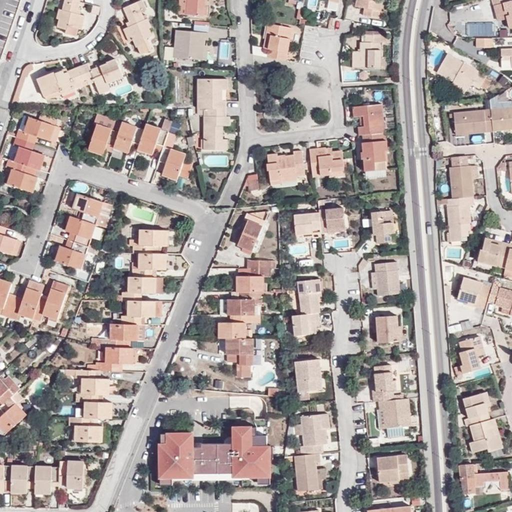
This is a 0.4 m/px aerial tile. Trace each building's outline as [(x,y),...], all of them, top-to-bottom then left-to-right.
[(76,13),(78,8),(79,0),(65,0),(63,9),(60,8),(57,18),(60,19),(58,26),(67,29),(68,25),(79,28),(82,14),(81,14),(76,13)] [(148,9),(143,0),(141,0),(137,2),(142,12),(148,9)] [(179,0),(179,13),(187,14),(187,0),(179,0)] [(187,0),(187,14),(204,15),(205,6),(205,0),(187,0)] [(356,0),(356,6),(364,7),(363,15),(379,18),(382,2),(377,0),(356,0)] [(511,0),(492,0),(494,5),(503,2),(505,12),(509,11),(510,15),(506,15),(507,18),(509,26),(511,26),(511,0)] [(143,15),(142,12),(137,2),(124,8),(130,21),(131,25),(128,27),(124,29),(129,41),(133,40),(137,47),(138,46),(141,54),(153,49),(148,38),(153,36),(150,29),(152,27),(148,18),(145,19),(143,15)] [(494,5),(498,21),(507,18),(506,15),(510,15),(509,11),(505,12),(503,2),(494,5)] [(269,49),(268,57),(287,61),(293,28),(273,24),(271,39),(266,38),(264,48),(269,49)] [(66,33),(77,36),(79,28),(68,25),(67,29),(66,33)] [(176,30),(174,57),(204,59),(205,46),(206,39),(208,40),(209,32),(176,30)] [(442,39),(441,38),(429,32),(428,45),(434,45),(435,43),(439,45),(442,39)] [(366,42),(361,42),(361,51),(361,67),(380,67),(381,34),(366,34),(366,42)] [(493,47),(493,37),(477,38),(477,47),(493,47)] [(511,48),(502,49),(502,60),(511,60),(511,67),(511,48)] [(437,72),(454,81),(467,88),(469,89),(472,84),(480,88),(487,76),(448,53),(437,72)] [(91,70),(88,62),(80,66),(86,80),(87,84),(94,81),(100,95),(112,90),(109,83),(124,77),(116,58),(107,61),(108,63),(91,70)] [(25,68),(11,103),(18,103),(24,83),(26,77),(32,69),(31,66),(29,66),(25,68)] [(74,84),(86,80),(80,66),(68,70),(69,71),(65,73),(64,70),(55,73),(55,71),(37,79),(45,96),(60,90),(61,93),(75,87),(74,84)] [(229,79),(198,79),(198,108),(204,108),(227,109),(227,100),(223,100),(219,100),(219,89),(223,89),(229,89),(229,79)] [(462,93),(465,92),(467,88),(454,81),(452,85),(452,87),(462,93)] [(63,96),(76,91),(75,87),(61,93),(62,93),(63,96)] [(47,100),(62,93),(61,93),(60,90),(45,96),(47,100)] [(498,95),(491,100),(491,109),(511,107),(511,102),(499,104),(498,95)] [(359,135),(363,135),(385,133),(382,104),(353,107),(354,117),(360,116),(363,116),(364,126),(361,126),(358,126),(359,135)] [(511,107),(491,109),(454,112),(456,134),(493,130),(511,128),(511,107)] [(227,109),(204,108),(204,114),(204,149),(224,149),(224,139),(224,125),(230,125),(231,116),(227,116),(227,109)] [(52,117),(40,113),(39,120),(50,124),(52,117)] [(97,113),(95,122),(98,123),(113,128),(116,119),(97,113)] [(29,117),(24,115),(19,130),(24,132),(29,117)] [(24,132),(19,130),(17,137),(31,141),(33,134),(37,136),(51,140),(55,125),(50,124),(39,120),(29,117),(24,132)] [(108,143),(115,146),(123,122),(116,119),(113,128),(98,123),(89,149),(97,152),(104,154),(105,150),(108,143)] [(172,123),(164,121),(162,128),(169,131),(172,123)] [(132,146),(133,142),(140,144),(145,129),(123,122),(115,146),(114,148),(122,150),(129,153),(132,146)] [(154,150),(157,143),(164,146),(169,131),(162,128),(147,123),(145,129),(140,144),(139,148),(138,150),(146,152),(153,155),(154,150)] [(56,142),(61,127),(55,125),(51,140),(56,142)] [(164,171),(163,175),(169,177),(177,179),(178,177),(183,161),(186,153),(172,149),(177,134),(169,131),(164,146),(162,153),(156,168),(164,171)] [(386,150),(388,150),(387,132),(385,133),(363,135),(363,142),(368,142),(368,151),(364,151),(361,151),(362,158),(365,158),(366,171),(386,169),(387,169),(386,150)] [(190,146),(196,144),(194,135),(188,137),(190,146)] [(28,150),(31,141),(17,137),(15,145),(19,146),(15,161),(24,164),(28,165),(41,169),(46,155),(33,151),(28,150)] [(105,150),(112,153),(113,150),(114,148),(115,146),(108,143),(105,150)] [(164,146),(157,143),(154,150),(162,153),(164,146)] [(19,146),(15,145),(10,159),(15,161),(19,146)] [(327,152),(327,148),(310,149),(313,176),(331,174),(331,172),(345,170),(344,168),(343,159),(342,151),(333,152),(327,152)] [(268,171),(270,170),(271,181),(281,179),(281,182),(298,181),(298,177),(305,176),(302,150),(294,151),(294,154),(285,155),(286,159),(279,160),(278,156),(278,153),(268,154),(269,163),(267,163),(268,171)] [(451,167),(453,198),(474,197),(472,166),(470,166),(469,156),(453,157),(454,167),(451,167)] [(24,164),(15,161),(10,159),(8,167),(12,168),(9,178),(8,183),(33,192),(38,177),(26,173),(21,171),(24,164)] [(191,163),(183,161),(178,177),(185,180),(191,163)] [(367,178),(387,176),(386,169),(366,171),(367,178)] [(258,189),(257,182),(248,183),(249,190),(258,189)] [(73,208),(78,210),(76,217),(96,224),(101,210),(104,202),(78,193),(73,208)] [(474,197),(453,198),(437,199),(437,205),(448,204),(451,242),(462,240),(462,236),(461,223),(471,222),(469,205),(475,204),(474,197)] [(346,230),(345,208),(320,210),(320,212),(322,232),(346,230)] [(110,213),(101,210),(96,224),(105,227),(110,213)] [(390,233),(395,233),(393,210),(372,212),(374,235),(378,235),(378,243),(391,242),(390,233)] [(313,237),(323,236),(322,232),(320,212),(295,214),(297,233),(313,232),(313,237)] [(248,213),(246,218),(249,219),(263,225),(265,220),(248,213)] [(66,230),(71,232),(68,239),(89,246),(96,224),(76,217),(71,215),(66,230)] [(240,242),(238,245),(245,248),(253,251),(263,225),(249,219),(244,230),(239,228),(235,237),(237,237),(241,239),(240,242)] [(468,230),(471,230),(471,222),(461,223),(462,236),(469,236),(468,230)] [(1,234),(4,226),(0,224),(0,249),(13,254),(17,239),(5,235),(1,234)] [(139,245),(133,245),(133,252),(139,252),(148,252),(148,245),(153,245),(167,245),(167,229),(140,229),(139,245)] [(483,237),(478,259),(477,263),(505,269),(506,267),(506,266),(511,244),(503,242),(503,245),(491,243),(492,239),(483,237)] [(17,255),(22,240),(17,239),(13,254),(17,255)] [(81,269),(89,246),(68,239),(66,247),(60,245),(57,254),(55,260),(81,269)] [(153,268),(167,269),(167,253),(153,252),(148,252),(139,252),(138,268),(133,268),(133,276),(149,276),(149,268),(153,268)] [(272,259),(252,259),(252,268),(271,268),(272,259)] [(376,263),(376,271),(373,271),(375,284),(376,295),(394,293),(392,269),(394,269),(393,262),(376,263)] [(248,275),(237,275),(237,290),(239,290),(247,290),(262,290),(265,290),(265,283),(265,275),(271,275),(271,268),(252,268),(252,275),(248,275)] [(137,292),(142,292),(156,293),(157,276),(152,276),(149,276),(133,276),(128,275),(128,292),(122,292),(122,299),(128,299),(137,299),(137,292)] [(316,276),(297,278),(300,313),(316,311),(315,302),(314,288),(318,288),(316,276)] [(96,278),(91,277),(89,282),(85,292),(91,292),(96,278)] [(0,314),(9,317),(16,295),(9,293),(12,282),(0,278),(0,314)] [(477,303),(476,306),(483,308),(490,285),(464,278),(459,297),(468,300),(477,303)] [(46,303),(39,301),(34,318),(41,320),(43,314),(49,316),(57,319),(69,285),(54,280),(48,299),(46,303)] [(44,286),(29,281),(27,287),(42,292),(44,286)] [(488,300),(493,286),(490,285),(483,308),(486,309),(488,300)] [(511,290),(500,287),(493,285),(493,286),(488,300),(495,302),(495,304),(503,306),(511,308),(511,309),(511,314),(511,313),(511,290)] [(16,320),(19,313),(25,316),(34,319),(34,318),(39,301),(41,296),(42,292),(27,287),(24,298),(16,295),(9,317),(16,320)] [(239,299),(228,299),(228,314),(242,314),(246,314),(255,314),(255,299),(262,299),(262,290),(247,290),(247,299),(239,299)] [(138,316),(145,316),(156,317),(156,300),(142,299),(137,299),(128,299),(128,316),(121,316),(121,323),(137,323),(138,316)] [(317,320),(316,311),(300,313),(292,313),(294,333),(314,330),(314,325),(313,320),(317,320)] [(396,325),(395,313),(375,315),(377,332),(377,341),(401,339),(400,325),(396,325)] [(247,322),(261,322),(261,314),(255,314),(246,314),(246,322),(247,322)] [(241,322),(219,322),(219,337),(226,337),(246,338),(247,322),(246,322),(241,322)] [(97,346),(102,346),(106,346),(114,346),(114,339),(131,340),(138,340),(138,323),(137,323),(121,323),(110,323),(110,339),(97,339),(97,345),(97,346)] [(477,355),(476,348),(484,346),(481,336),(461,342),(463,351),(460,352),(463,364),(455,367),(457,375),(463,373),(481,368),(477,355)] [(254,346),(253,338),(246,338),(226,337),(226,352),(227,353),(228,361),(236,361),(236,376),(250,376),(250,365),(254,365),(254,346)] [(122,363),(134,363),(134,347),(131,347),(114,346),(106,346),(105,362),(99,362),(99,369),(101,370),(116,370),(116,363),(122,363)] [(477,355),(486,353),(484,346),(476,348),(477,355)] [(295,361),(299,391),(318,389),(316,375),(322,374),(320,359),(295,361)] [(374,401),(376,400),(394,399),(394,391),(397,391),(396,381),(399,380),(398,371),(393,372),(392,364),(375,366),(377,382),(378,393),(373,393),(374,401)] [(94,394),(103,394),(110,394),(110,378),(101,378),(92,378),(92,369),(67,368),(66,374),(75,374),(75,377),(82,377),(82,393),(94,394)] [(101,370),(99,369),(92,369),(92,378),(101,378),(101,370)] [(9,378),(3,383),(14,395),(16,393),(19,390),(9,378)] [(0,406),(11,397),(14,395),(3,383),(0,379),(0,406)] [(492,405),(488,392),(483,393),(487,407),(492,405)] [(17,405),(22,400),(16,393),(14,395),(11,397),(17,405)] [(84,417),(90,417),(113,418),(113,402),(103,402),(94,402),(94,394),(82,393),(79,393),(78,401),(84,401),(84,417)] [(469,418),(465,420),(467,426),(470,425),(491,419),(487,407),(483,393),(464,398),(469,418)] [(94,394),(94,402),(103,402),(103,394),(94,394)] [(6,433),(26,415),(17,405),(11,397),(0,406),(0,407),(5,413),(0,417),(0,426),(6,433)] [(383,427),(410,425),(408,397),(394,399),(376,400),(377,407),(382,407),(383,427)] [(320,414),(302,415),(305,454),(320,452),(322,452),(321,443),(327,442),(326,428),(321,428),(320,414)] [(84,425),(84,417),(69,417),(69,425),(75,425),(75,440),(103,441),(103,426),(89,425),(84,425)] [(497,426),(495,418),(491,419),(470,425),(474,441),(470,442),(473,452),(487,448),(488,452),(503,448),(500,435),(496,436),(494,427),(497,426)] [(162,442),(160,442),(160,475),(172,475),(193,475),(193,472),(243,472),(242,475),(259,475),(271,475),(271,457),(268,457),(268,445),(268,434),(256,434),(256,426),(234,426),(234,435),(234,442),(225,442),(202,442),(202,448),(197,448),(197,445),(194,445),(194,442),(194,431),(168,431),(168,442),(162,442)] [(316,461),(321,460),(320,452),(305,454),(296,455),(299,490),(319,488),(317,468),(316,461)] [(378,458),(380,484),(389,483),(398,482),(397,473),(407,472),(406,455),(378,458)] [(12,480),(12,465),(13,458),(7,458),(7,465),(0,464),(0,491),(4,492),(4,489),(4,480),(12,480)] [(84,461),(61,461),(60,466),(60,481),(60,483),(67,483),(67,488),(83,488),(84,461)] [(475,473),(474,463),(460,464),(463,493),(476,492),(476,486),(484,486),(484,481),(490,481),(489,473),(478,473),(475,473)] [(12,489),(12,492),(21,492),(27,492),(27,485),(27,480),(36,480),(36,466),(12,465),(12,480),(12,489)] [(44,493),(51,493),(51,485),(52,481),(60,481),(60,466),(36,466),(36,480),(36,485),(35,493),(44,493)] [(510,489),(509,471),(499,472),(500,481),(501,490),(510,489)] [(172,478),(259,478),(259,483),(271,483),(271,475),(259,475),(242,475),(243,472),(193,472),(193,475),(172,475),(160,475),(160,483),(172,483),(172,478)] [(389,488),(409,486),(407,472),(397,473),(398,482),(389,483),(389,488)] [(500,481),(499,472),(489,473),(490,481),(500,481)] [(4,489),(12,489),(12,480),(4,480),(4,489)] [(413,507),(421,507),(421,495),(413,495),(413,507)]
